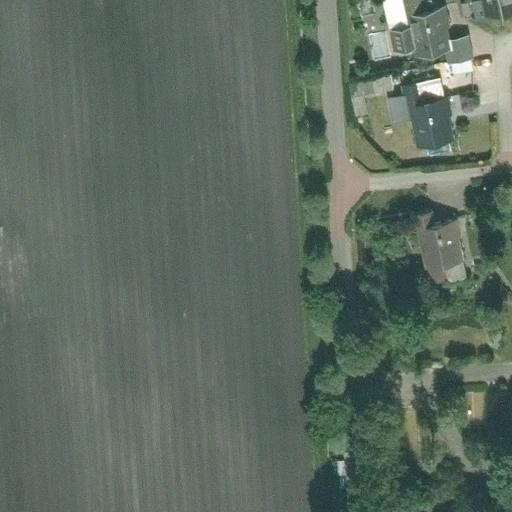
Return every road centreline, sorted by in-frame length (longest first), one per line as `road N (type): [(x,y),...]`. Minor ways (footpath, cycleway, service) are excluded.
road 1 (residential): [(343,511),(330,184)]
road 2 (residential): [(330,184),(322,0)]
road 3 (residential): [(507,166),(330,184)]
road 4 (residential): [(511,42),(498,45),(507,166)]
